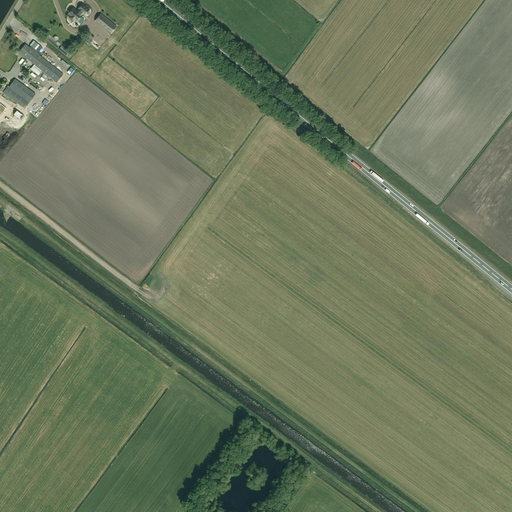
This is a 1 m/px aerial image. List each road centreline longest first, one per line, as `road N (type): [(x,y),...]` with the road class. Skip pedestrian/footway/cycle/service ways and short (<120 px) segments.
road 1 (trunk): [(511,289),(159,0)]
road 2 (track): [(0,184),(154,301)]
